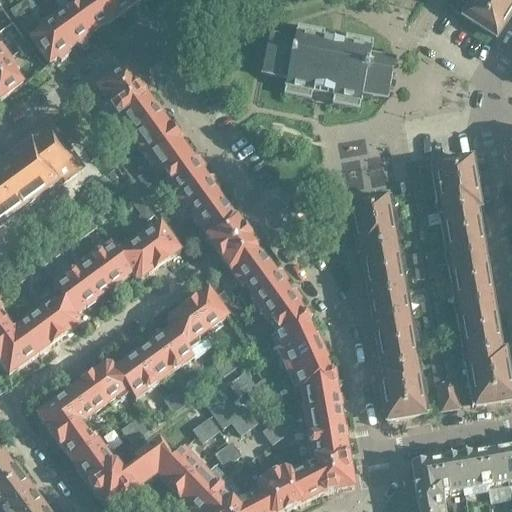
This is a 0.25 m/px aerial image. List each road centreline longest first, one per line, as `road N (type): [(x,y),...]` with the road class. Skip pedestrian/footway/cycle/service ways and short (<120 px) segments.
road 1 (residential): [(373,450),(348,325),(135,39)]
road 2 (residential): [(511,294),(485,112)]
road 3 (residential): [(0,139),(135,39)]
road 4 (residential): [(373,450),(511,427)]
